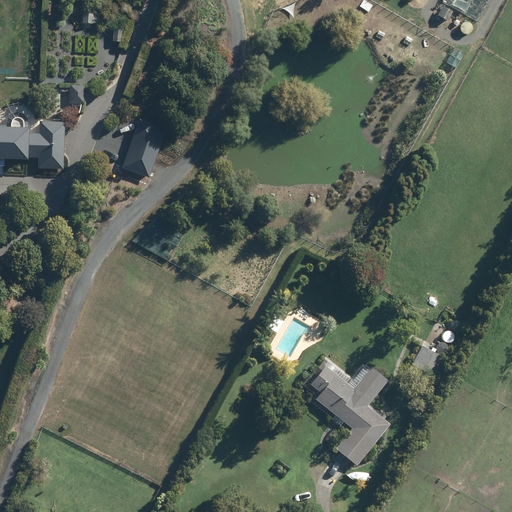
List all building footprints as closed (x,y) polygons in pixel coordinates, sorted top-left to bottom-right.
[(442,5),(437,15),(447,20),(452,10),(442,5)] [(86,9),(85,28),(94,28),(95,22),(102,23),(102,10),(86,9)] [(466,34),(468,34),(470,33),(471,32),(473,31),(473,29),(473,27),(472,25),(471,24),(470,23),(468,22),(466,22),(464,23),(462,25),(461,26),(461,29),(462,31),(463,32),(464,34),(466,34)] [(114,30),(114,43),(124,43),(124,31),(114,30)] [(465,54),(455,48),(445,63),(455,69),(465,54)] [(67,114),(67,86),(47,86),(46,114),(67,114)] [(72,86),(72,104),(87,104),(87,86),(72,86)] [(0,127),(0,161),(32,163),(33,151),(41,152),(40,161),(66,162),(67,124),(42,123),(41,135),(33,135),(33,132),(31,131),(31,125),(30,123),(30,120),(28,118),(27,117),(25,115),(23,115),(20,114),(18,114),(16,115),(14,116),(12,118),(10,120),(9,122),(9,124),(9,128),(0,127)] [(168,127),(141,118),(124,167),(151,176),(168,127)] [(427,344),(417,363),(433,372),(444,353),(427,344)] [(312,381),(323,389),(317,396),(354,425),(338,446),(359,463),(392,421),(369,403),(390,377),(373,364),(356,385),(327,362),(312,381)]
